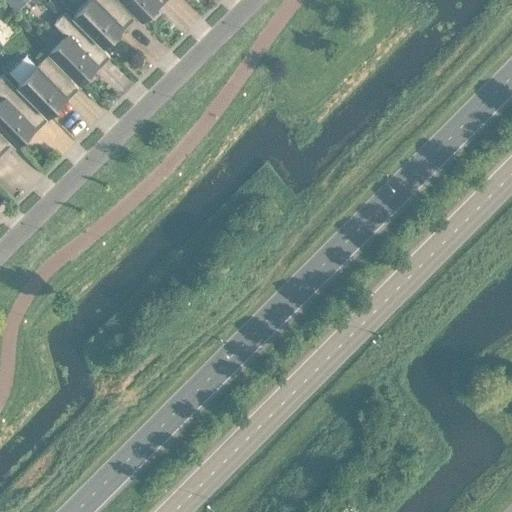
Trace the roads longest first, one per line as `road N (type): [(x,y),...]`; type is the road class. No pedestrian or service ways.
road 1 (primary): [(511,74),(73,511)]
road 2 (primary): [(168,511),(511,169)]
road 3 (residential): [(0,251),(253,0)]
